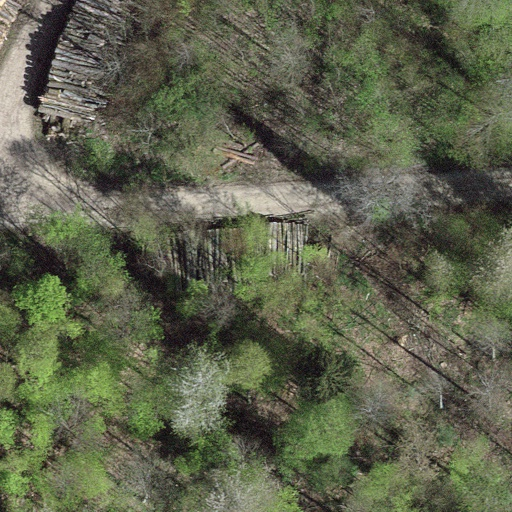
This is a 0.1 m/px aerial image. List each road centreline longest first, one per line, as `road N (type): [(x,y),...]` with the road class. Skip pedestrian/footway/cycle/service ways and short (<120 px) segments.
road 1 (track): [(511,186),(0,211)]
road 2 (track): [(0,120),(58,0)]
